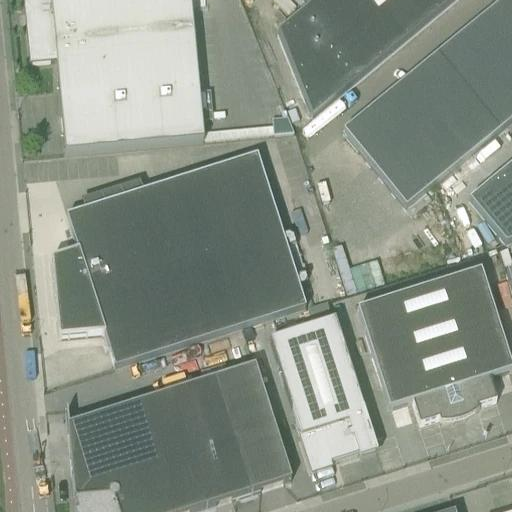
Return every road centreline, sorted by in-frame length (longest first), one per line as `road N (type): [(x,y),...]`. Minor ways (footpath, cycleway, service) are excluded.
road 1 (unclassified): [(33,511),(0,151)]
road 2 (unclassified): [(511,461),(352,511)]
